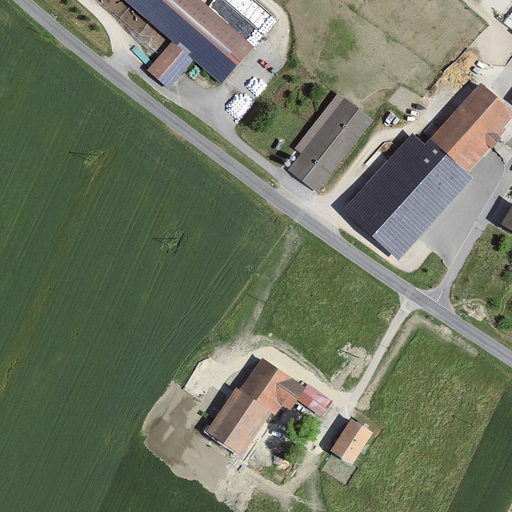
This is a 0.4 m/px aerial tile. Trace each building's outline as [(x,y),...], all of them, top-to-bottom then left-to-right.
[(254,47),(200,0),(125,0),(173,41),(149,68),(170,86),(193,59),(221,84),(254,47)] [(511,121),(511,113),(481,86),(429,143),(414,130),(343,208),(400,259),(474,177),(467,170),(511,121)] [(371,122),(336,94),(301,137),(310,144),(290,168),(317,190),(371,122)] [(511,206),(503,222),(511,227),(511,206)] [(260,354),(237,390),(271,412),(278,402),(290,409),(295,401),(307,384),(260,354)] [(334,402),(307,384),(295,401),(323,419),(334,402)] [(237,390),(234,387),(206,427),(243,453),(271,412),(237,390)] [(372,432),(350,418),(330,450),(352,464),(372,432)] [(229,469),(213,459),(200,478),(216,489),(229,469)]
